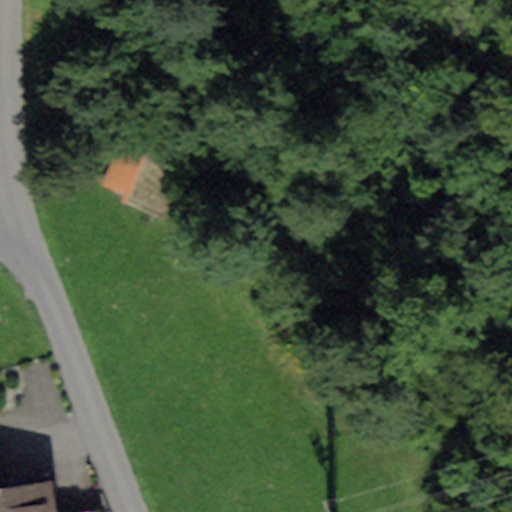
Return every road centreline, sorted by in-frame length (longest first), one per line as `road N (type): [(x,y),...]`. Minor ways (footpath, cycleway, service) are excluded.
road 1 (residential): [(121,511),(7,234),(4,139)]
road 2 (residential): [(4,139),(1,0)]
